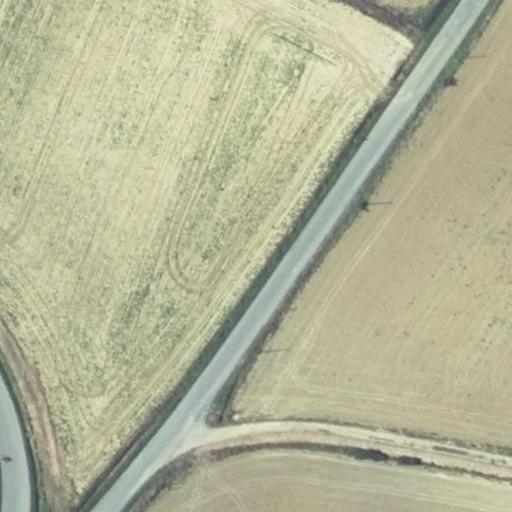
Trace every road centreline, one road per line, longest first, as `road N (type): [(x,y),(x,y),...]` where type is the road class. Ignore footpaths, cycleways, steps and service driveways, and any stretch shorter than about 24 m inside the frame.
road 1 (tertiary): [(475,0),(257,314),(104,511)]
road 2 (track): [(171,431),(198,436),(289,424),(511,459)]
road 3 (tertiary): [(0,392),(16,466),(16,511)]
